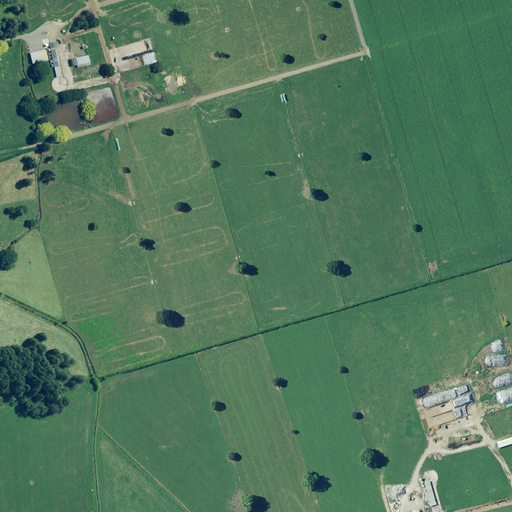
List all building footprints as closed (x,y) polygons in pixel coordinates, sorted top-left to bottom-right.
[(55,48),(56,47),(55,42),(49,43),(56,77),(61,76),(55,48)] [(47,60),(45,50),(29,53),(32,64),(47,60)] [(90,65),(88,56),(70,60),(72,66),(76,65),(77,68),(90,65)] [(511,444),(511,437),(498,442),(500,448),(511,444)] [(438,505),(431,481),(425,482),(424,480),(421,481),(424,493),(425,493),(427,498),(426,499),(426,502),(429,501),(431,506),(438,505)]
